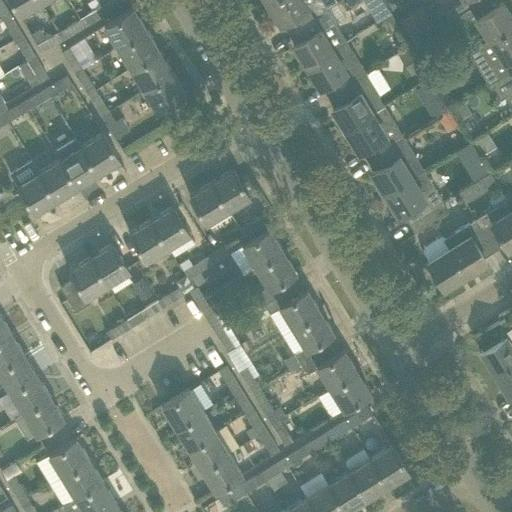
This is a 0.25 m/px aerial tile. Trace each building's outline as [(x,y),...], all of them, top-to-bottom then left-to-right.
[(0,0),(0,15),(0,16),(9,11),(1,0),(0,0)] [(11,0),(19,13),(40,0),(11,0)] [(124,0),(97,0),(105,12),(124,0)] [(265,0),(277,19),(283,16),(290,27),(324,6),(320,0),(265,0)] [(334,0),(324,6),(333,21),(343,14),(334,0)] [(391,11),(383,0),(364,0),(377,19),(391,11)] [(482,25),(488,36),(511,21),(511,17),(501,0),(498,0),(495,2),(494,0),(473,0),(468,4),(457,10),(459,12),(448,19),(456,33),(482,25)] [(100,4),(79,16),(84,25),(105,12),(100,4)] [(431,23),(419,5),(399,17),(411,36),(431,23)] [(132,6),(103,24),(116,45),(145,27),(132,6)] [(324,6),(290,27),(297,38),(291,42),(304,62),(344,38),(333,21),(324,6)] [(9,11),(0,16),(7,27),(13,37),(21,32),(9,11)] [(58,29),(63,37),(84,25),(79,16),(58,29)] [(497,74),(511,65),(511,21),(488,36),(489,37),(478,44),(497,75),(497,74)] [(39,26),(30,31),(41,50),(63,37),(58,29),(45,37),(39,26)] [(129,66),(158,48),(145,27),(116,45),(129,66)] [(21,32),(13,37),(21,50),(26,58),(34,53),(21,32)] [(344,38),(304,62),(317,83),(323,80),(330,91),(363,70),(344,38)] [(397,51),(411,74),(424,65),(410,43),(397,51)] [(497,75),(478,44),(466,51),(486,81),(497,75)] [(61,50),(74,72),(83,66),(69,45),(61,50)] [(171,68),(158,48),(129,66),(142,87),(171,68)] [(30,85),(39,80),(47,75),(34,53),(26,58),(34,71),(25,76),(30,85)] [(374,64),(365,70),(379,93),(388,87),(374,64)] [(511,65),(497,74),(497,75),(486,81),(497,99),(508,93),(511,98),(511,65)] [(74,72),(87,93),(96,87),(83,66),(74,72)] [(155,108),(185,90),(171,68),(142,87),(145,91),(155,108)] [(365,70),(363,70),(330,91),(336,102),(331,105),(344,126),(382,102),(377,94),(379,93),(365,70)] [(49,94),(71,81),(67,74),(44,87),(49,94)] [(430,77),(417,84),(425,97),(437,89),(430,77)] [(425,97),(417,84),(412,88),(430,117),(448,106),(437,89),(425,97)] [(44,87),(23,100),(28,107),(49,94),(44,87)] [(87,93),(100,113),(109,108),(96,87),(87,93)] [(468,107),(462,98),(452,105),(457,114),(468,107)] [(362,144),(369,155),(402,134),(382,102),(344,126),(357,147),(362,144)] [(16,104),(2,112),(6,119),(20,111),(16,104)] [(447,130),(459,122),(449,107),(437,115),(447,130)] [(113,134),(122,129),(109,108),(100,113),(113,134)] [(101,130),(80,144),(97,170),(118,157),(101,130)] [(485,132),(472,140),(481,153),(494,145),(485,132)] [(370,169),(383,190),(422,166),(402,134),(369,155),(376,166),(370,169)] [(55,150),(59,157),(76,183),(97,170),(80,144),(75,137),(55,150)] [(468,137),(453,147),(472,178),(488,169),(468,137)] [(59,157),(39,170),(55,196),(76,183),(59,157)] [(18,183),(17,184),(34,210),(55,196),(39,170),(31,159),(11,172),(18,183)] [(231,166),(210,179),(227,207),(248,194),(231,166)] [(422,166),(383,190),(396,211),(402,208),(408,218),(429,205),(430,207),(442,199),(422,166)] [(488,171),(470,181),(477,192),(494,181),(488,171)] [(227,207),(210,179),(189,192),(206,220),(227,207)] [(470,181),(458,189),(465,200),(477,192),(470,181)] [(0,200),(13,192),(9,185),(0,189),(0,200)] [(511,208),(506,198),(474,218),(491,246),(501,240),(505,245),(511,240),(511,208)] [(149,216),(167,244),(189,230),(171,202),(149,216)] [(435,216),(430,207),(429,205),(408,218),(415,229),(435,216)] [(243,233),(265,220),(260,212),(238,226),(243,233)] [(167,244),(149,216),(127,229),(145,258),(167,244)] [(442,233),(440,234),(463,271),(484,258),(481,253),(491,246),(474,218),(444,236),(442,233)] [(240,243),(253,264),(281,247),(268,226),(240,243)] [(422,250),(427,258),(426,259),(441,284),(463,271),(440,234),(423,244),(422,250)] [(89,253),(106,281),(127,268),(110,240),(89,253)] [(211,249),(216,257),(227,250),(222,242),(211,249)] [(281,247),(253,264),(265,283),(254,289),(261,300),(291,282),(286,273),(294,268),(281,247)] [(186,276),(216,257),(211,249),(191,262),(187,255),(177,261),(186,276)] [(106,281),(89,253),(67,267),(72,275),(59,284),(74,308),(84,302),(88,299),(85,295),(102,283),(106,281)] [(144,279),(133,285),(141,298),(152,291),(144,279)] [(261,300),(254,305),(260,315),(267,311),(278,304),(290,324),(318,307),(305,286),(297,291),(291,282),(261,300)] [(161,304),(183,291),(178,283),(157,296),(161,304)] [(195,283),(188,288),(195,300),(203,296),(195,283)] [(157,296),(137,308),(125,316),(130,324),(142,316),(161,304),(157,296)] [(221,325),(203,296),(195,300),(213,330),(221,325)] [(292,350),(293,352),(283,358),(290,369),(299,362),(298,361),(328,342),(323,334),(332,329),(318,307),(290,324),(303,344),(292,350)] [(0,335),(10,329),(0,313),(0,335)] [(479,348),(493,371),(511,359),(511,321),(511,322),(505,313),(473,333),(481,346),(479,348)] [(105,328),(110,336),(130,324),(125,316),(105,328)] [(225,349),(233,344),(221,325),(213,330),(225,349)] [(0,364),(23,350),(10,329),(0,335),(0,364)] [(334,352),(328,342),(298,361),(299,362),(305,371),(315,364),(328,385),(356,368),(342,347),(334,352)] [(0,364),(0,374),(9,388),(36,371),(23,350),(0,364)] [(511,359),(493,371),(507,393),(511,389),(511,359)] [(238,384),(225,362),(217,367),(230,389),(238,384)] [(245,365),(238,369),(237,369),(252,392),(259,387),(245,365)] [(328,385),(342,407),(369,390),(356,368),(328,385)] [(9,388),(22,409),(49,393),(36,371),(9,388)] [(230,389),(243,410),(251,405),(238,384),(230,389)] [(174,423),(202,407),(188,385),(161,402),(174,423)] [(272,407),(259,387),(252,392),(264,412),(272,407)] [(49,393),(22,409),(35,431),(62,414),(49,393)] [(371,410),(367,403),(345,416),(349,424),(371,410)] [(251,405),(243,410),(252,425),(257,433),(265,427),(251,405)] [(187,445),(215,428),(202,407),(174,423),(187,445)] [(345,416),(323,429),(328,437),(349,424),(345,416)] [(283,442),(290,438),(277,417),(270,421),(283,442)] [(257,433),(269,453),(277,448),(265,427),(257,433)] [(215,428),(187,445),(200,466),(227,449),(215,429),(215,428)] [(307,450),(321,442),(325,447),(332,443),(328,437),(323,429),(302,442),(307,450)] [(48,451),(61,473),(88,456),(75,434),(48,451)] [(302,442),(281,455),(286,463),(307,450),(302,442)] [(368,455),(385,482),(407,469),(390,442),(372,453),(368,455)] [(200,466),(213,487),(241,470),(227,449),(200,466)] [(281,455),(260,468),(265,476),(286,463),(281,455)] [(347,468),(364,495),(385,482),(368,455),(347,468)] [(61,473),(74,494),(101,477),(88,456),(61,473)] [(265,476),(260,468),(239,481),(244,489),(265,476)] [(326,481),(343,508),(364,495),(347,468),(326,481)] [(6,478),(18,499),(26,494),(13,473),(6,478)] [(75,495),(61,503),(66,511),(91,511),(114,498),(101,477),(74,494),(75,495)] [(239,481),(217,495),(222,503),(244,489),(239,481)] [(336,511),(343,508),(326,481),(305,494),(316,511),(336,511)] [(36,511),(26,494),(18,499),(26,511),(36,511)] [(316,511),(305,494),(284,507),(287,511),(316,511)] [(122,511),(114,498),(91,511),(122,511)] [(17,511),(18,511),(12,501),(1,508),(3,511),(17,511)]
